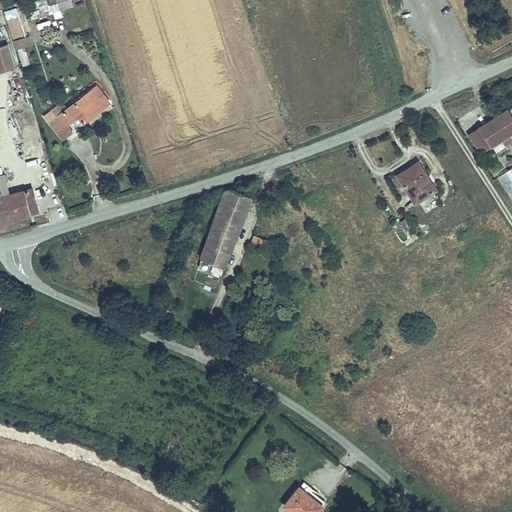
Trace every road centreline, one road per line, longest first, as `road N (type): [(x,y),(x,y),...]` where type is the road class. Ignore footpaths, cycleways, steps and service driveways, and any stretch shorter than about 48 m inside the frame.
road 1 (unclassified): [(511,60),(349,135),(0,248)]
road 2 (unclassified): [(0,248),(53,294),(285,398),(424,511)]
